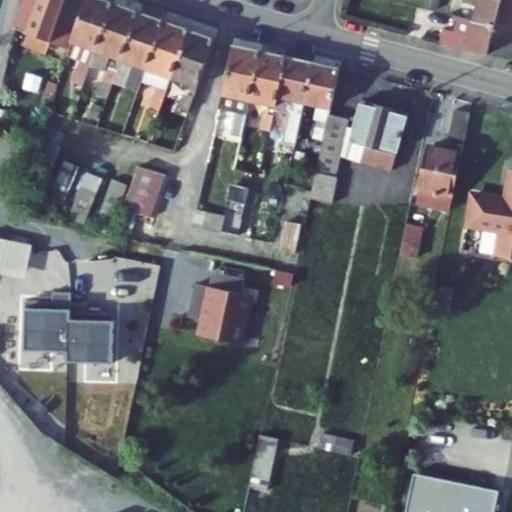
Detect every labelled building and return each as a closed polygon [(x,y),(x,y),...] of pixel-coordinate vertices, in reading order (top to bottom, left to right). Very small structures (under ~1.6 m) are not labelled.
[(75,32),(84,0),(24,0),(13,28),(69,50),(75,32)] [(89,68),(111,6),(94,0),(84,0),(75,32),(69,50),(65,60),(78,64),(89,68)] [(470,26),(492,32),(500,4),(485,0),(465,0),(464,3),(468,7),(478,9),(470,26)] [(492,32),(490,41),(495,42),(494,46),(511,50),(511,7),(500,4),(492,32)] [(118,67),(136,16),(111,6),(89,68),(102,73),(115,77),(118,67)] [(143,76),(162,25),(136,16),(118,67),(143,76)] [(168,85),(187,34),(162,25),(143,76),(140,87),(137,94),(151,98),(144,115),(156,119),(168,85)] [(466,39),(446,32),(442,47),(485,59),(490,41),(492,32),(470,26),(466,39)] [(195,95),(213,44),(187,34),(168,85),(195,95)] [(259,53),(234,48),(220,110),(236,114),(233,126),(243,128),(249,102),(259,53)] [(285,59),(259,53),(249,102),(264,106),(260,125),(269,127),(272,114),(285,59)] [(310,64),(285,59),(272,114),(286,117),(282,137),(294,139),(302,103),(310,64)] [(85,81),(89,68),(78,64),(74,77),(85,81)] [(338,70),(310,64),(302,103),(321,107),(319,116),(313,115),(309,132),(324,136),(329,113),(338,70)] [(110,91),(115,77),(102,73),(98,86),(110,91)] [(123,95),(135,100),(137,94),(140,87),(127,82),(123,95)] [(186,119),(191,105),(179,99),(174,114),(186,119)] [(414,112),(365,99),(360,120),(352,118),(329,113),(324,136),(321,148),(316,174),(338,178),(343,155),(403,168),(414,112)] [(463,135),(469,108),(458,106),(452,133),(463,135)] [(446,193),(455,150),(429,145),(417,202),(448,208),(451,194),(446,193)] [(511,169),(505,168),(499,199),(466,192),(460,224),(492,231),(488,254),(511,258),(511,169)] [(163,183),(135,174),(119,216),(147,226),(163,183)] [(338,178),(316,174),(311,196),(333,201),(338,178)] [(85,177),(69,220),(84,226),(100,182),(85,177)] [(108,238),(125,190),(108,184),(90,234),(108,238)] [(196,213),(192,230),(219,236),(223,220),(196,213)] [(423,218),(408,215),(402,247),(417,250),(423,218)] [(129,242),(137,222),(119,216),(111,239),(129,242)] [(293,253),(299,223),(284,220),(278,249),(293,253)] [(288,289),(290,276),(275,273),(273,286),(288,289)] [(249,298),(208,290),(204,306),(206,311),(204,318),(201,322),(197,338),(239,347),(249,298)] [(68,305),(69,295),(52,295),(52,299),(52,304),(39,304),(25,303),(23,353),(67,355),(68,315),(68,305)] [(87,306),(68,305),(68,315),(67,355),(66,365),(112,366),(114,316),(100,316),(87,315),(87,310),(87,306)] [(356,433),(323,426),(320,441),(353,448),(356,433)] [(279,432),(262,428),(251,482),(268,486),(279,432)] [(492,511),(498,486),(412,469),(403,511),(492,511)]
